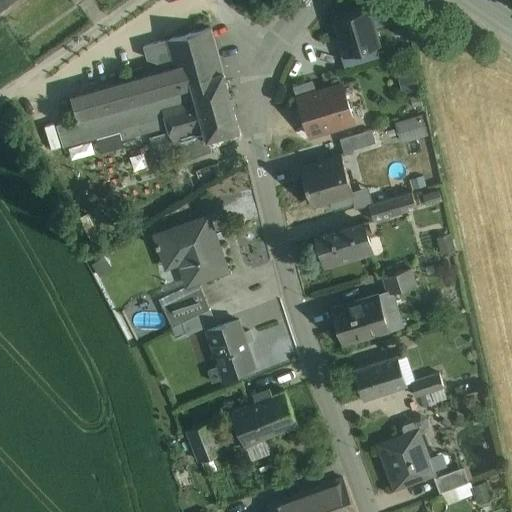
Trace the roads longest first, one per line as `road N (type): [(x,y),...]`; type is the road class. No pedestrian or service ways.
road 1 (residential): [(257,68),(263,168),(290,285),(373,511)]
road 2 (unclassified): [(140,0),(0,100)]
